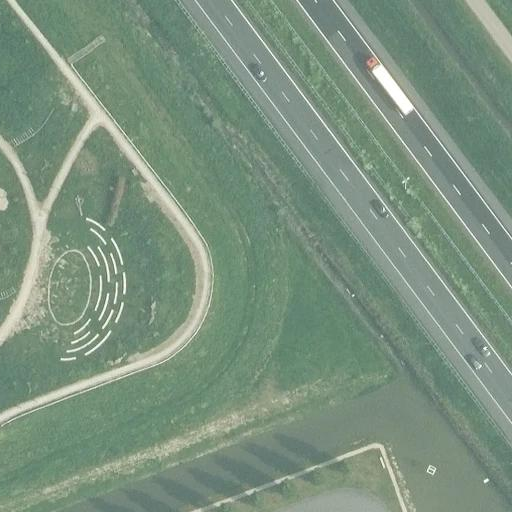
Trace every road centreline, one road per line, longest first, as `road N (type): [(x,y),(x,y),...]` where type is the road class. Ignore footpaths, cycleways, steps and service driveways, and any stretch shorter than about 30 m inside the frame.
road 1 (motorway): [(209,0),(511,399)]
road 2 (motorway): [(511,264),(313,0)]
